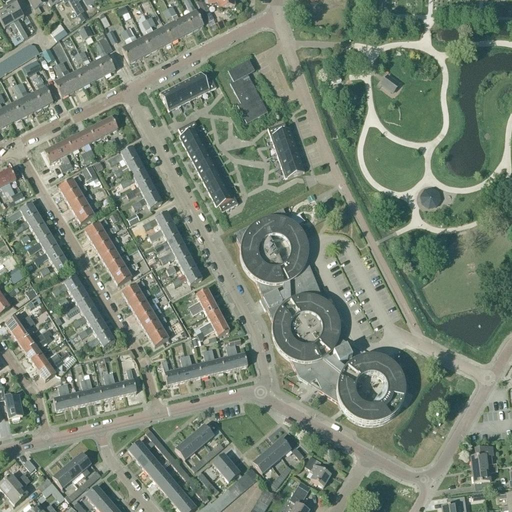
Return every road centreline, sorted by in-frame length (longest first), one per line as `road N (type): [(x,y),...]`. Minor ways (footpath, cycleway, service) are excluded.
road 1 (residential): [(128,93),(253,330),(261,393)]
road 2 (residential): [(14,145),(146,366),(156,412)]
road 3 (residential): [(340,182),(277,18)]
road 4 (residential): [(128,93),(277,18)]
road 5 (residential): [(14,145),(128,93)]
road 6 (tertiary): [(261,393),(368,456)]
road 7 (tertiary): [(426,484),(491,380)]
